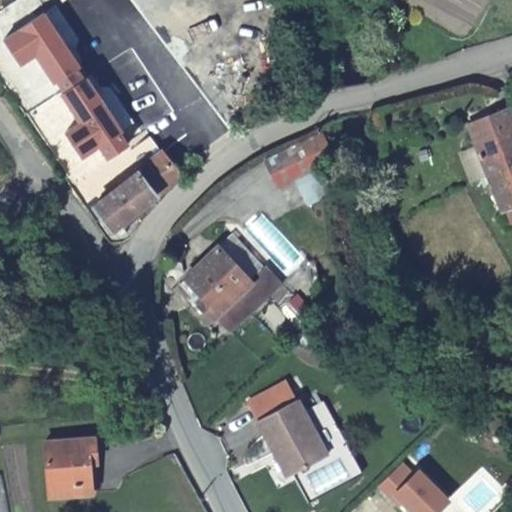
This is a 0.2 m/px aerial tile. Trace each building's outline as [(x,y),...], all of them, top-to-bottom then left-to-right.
[(71,0),(66,0),(57,6),(79,43),(81,42),(87,43),(91,34),(71,0)] [(57,6),(17,29),(32,54),(48,45),(65,75),(67,73),(75,86),(73,88),(90,117),(74,126),(89,151),(107,140),(115,153),(135,141),(127,128),(129,127),(107,91),(109,90),(110,82),(105,74),(98,72),(95,74),(87,61),(91,59),(92,52),(87,43),(81,42),(79,43),(57,6)] [(107,91),(129,127),(142,119),(121,84),(110,82),(109,90),(107,91)] [(476,143),(488,171),(501,207),(511,202),(511,115),(509,109),(483,119),(490,138),(476,143)] [(469,124),(476,143),(490,138),(483,119),(469,124)] [(178,127),(159,140),(174,163),(194,149),(178,127)] [(265,162),(282,190),(335,160),(318,132),(265,162)] [(137,167),(99,195),(122,225),(185,178),(174,163),(159,140),(158,139),(130,158),(137,167)] [(462,149),(473,176),(488,171),(476,143),(462,149)] [(77,191),(85,203),(99,195),(90,182),(77,191)] [(240,329),(283,286),(268,270),(255,284),(221,249),(189,281),(205,296),(201,301),(218,319),(225,314),(240,329)] [(218,319),(233,336),(240,329),(225,314),(218,319)] [(256,410),(280,459),(286,456),(298,480),(330,465),(294,391),(256,410)] [(89,464),(96,463),(94,439),(87,440),(89,464)] [(44,443),(49,497),(91,494),(89,464),(87,440),(44,443)] [(402,467),(382,488),(395,500),(398,496),(406,503),(414,511),(438,511),(448,501),(418,472),(412,477),(402,467)] [(398,496),(395,500),(402,507),(406,503),(398,496)]
